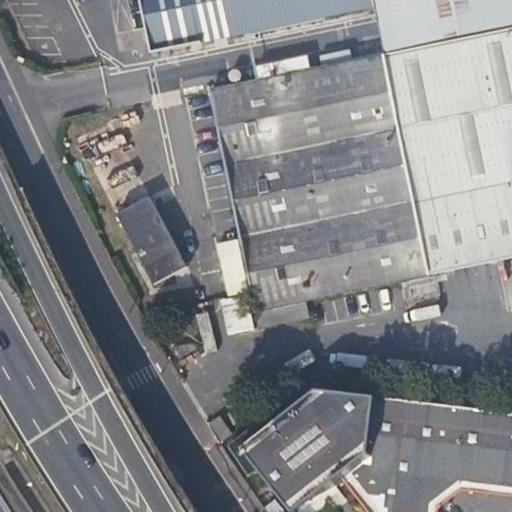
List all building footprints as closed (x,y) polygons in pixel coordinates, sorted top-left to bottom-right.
[(372,0),(140,0),(149,44),(202,35),(203,42),(374,6),(372,0)] [(511,0),(372,0),(374,6),(386,58),(511,32),(511,0)] [(316,303),(511,261),(511,340),(511,341),(511,343),(511,32),(386,58),(211,93),(256,314),(273,312),(276,327),(319,319),(316,303)] [(91,157),(98,173),(132,156),(124,140),(91,157)] [(132,156),(98,173),(152,288),(185,272),(132,156)] [(222,261),(224,281),(245,278),(242,256),(222,261)] [(273,312),(256,314),(260,330),(276,327),(273,312)] [(511,511),(511,413),(309,390),(237,449),(288,511),(289,511),(335,475),(364,511),(434,511),(435,507),(438,505),(437,503),(458,487),(511,492),(511,511)] [(243,405),(224,415),(230,426),(249,416),(243,405)] [(217,418),(207,424),(218,442),(228,435),(217,418)] [(282,511),(272,499),(262,508),(265,511),(282,511)]
